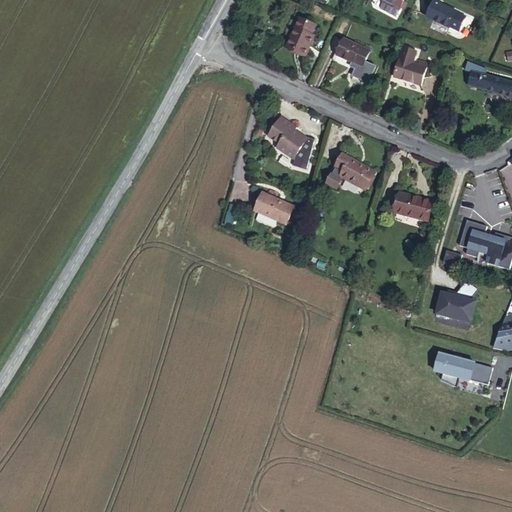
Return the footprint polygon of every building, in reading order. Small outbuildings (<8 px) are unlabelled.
[(379,0),(382,1),(379,7),(378,14),(391,21),(396,16),(399,11),(400,9),(404,2),(405,0),(379,0)] [(435,18),(434,21),(450,28),(449,30),(460,35),(468,17),(457,13),(434,2),(428,15),(435,18)] [(306,56),(308,51),(305,50),(311,37),(316,25),(301,19),(288,48),(306,56)] [(305,50),(308,51),(314,38),(311,37),(305,50)] [(345,40),(337,56),(346,60),(360,66),(363,68),(365,63),(370,52),(345,40)] [(346,60),(337,56),(335,61),(343,65),(346,60)] [(400,60),(395,78),(421,86),(428,65),(420,62),(419,66),(400,60)] [(375,67),(365,63),(363,68),(353,63),(352,65),(354,69),(356,69),(353,77),(368,83),(375,67)] [(466,72),(472,74),(473,73),(485,76),(487,71),(468,63),(466,72)] [(472,74),(469,86),(511,97),(511,84),(485,76),(473,73),(472,74)] [(287,151),(302,161),(300,171),(312,174),(320,145),(314,143),(302,135),(304,133),(291,124),(279,141),(289,148),(287,151)] [(336,168),(344,172),(351,159),(343,155),(336,168)] [(351,159),(344,172),(341,178),(365,191),(375,172),(351,159)] [(265,189),(257,207),(287,220),(294,202),(265,189)] [(422,202),(423,199),(401,193),(396,214),(428,222),(433,205),(422,202)] [(487,264),(510,270),(511,262),(511,241),(495,237),(493,242),(484,240),(486,231),(466,226),(459,250),(468,252),(467,256),(478,259),(479,257),(489,259),(487,264)] [(458,257),(443,253),(439,265),(455,269),(458,257)] [(442,320),(465,326),(471,305),(466,304),(474,294),(462,284),(453,296),(451,299),(443,297),(438,296),(432,319),(442,322),(442,320)] [(511,314),(507,314),(494,347),(505,351),(511,350),(511,314)] [(493,370),(439,356),(435,372),(443,375),(441,382),(458,387),(460,379),(488,387),(493,370)]
